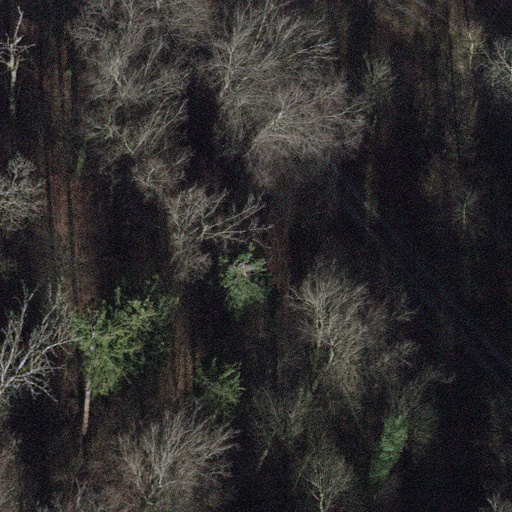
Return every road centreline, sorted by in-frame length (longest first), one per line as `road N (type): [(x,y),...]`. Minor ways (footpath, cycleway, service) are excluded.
road 1 (track): [(511,354),(193,0)]
road 2 (track): [(511,78),(403,0)]
